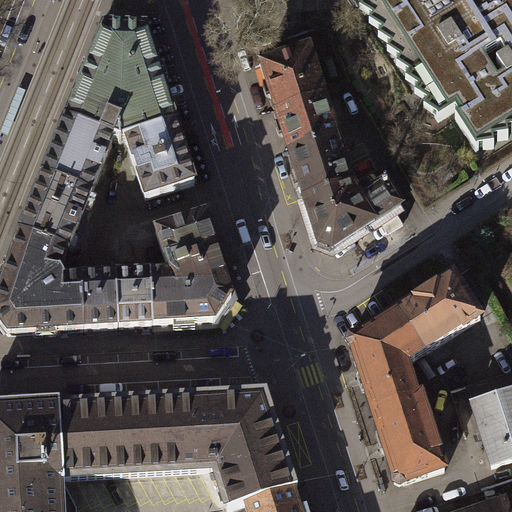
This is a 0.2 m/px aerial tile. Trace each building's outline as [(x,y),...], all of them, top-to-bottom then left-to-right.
[(511,0),(359,0),(364,7),(360,14),(374,23),(370,28),(383,37),(380,42),(393,51),(389,57),(402,66),(398,72),(410,80),(406,86),(420,95),(416,101),(428,109),(424,116),(440,127),(454,118),(479,155),(480,154),(496,152),(495,145),(511,143),(510,136),(511,135),(511,0)] [(120,139),(122,144),(172,128),(140,30),(124,30),(99,30),(65,117),(116,137),(120,139)] [(305,49),(256,65),(314,245),(328,250),(398,207),(382,182),(353,200),(305,49)] [(39,179),(89,200),(116,137),(65,117),(39,179)] [(190,185),(172,128),(122,144),(141,201),(190,185)] [(85,211),(89,200),(39,179),(34,191),(16,235),(63,254),(67,244),(79,249),(88,225),(80,222),(85,211)] [(63,254),(16,235),(0,282),(0,330),(4,336),(210,325),(228,299),(200,218),(151,233),(165,277),(59,280),(55,274),(63,254)] [(424,293),(395,312),(422,356),(476,321),(449,278),(424,293)] [(380,447),(391,481),(401,486),(441,473),(418,402),(414,401),(403,367),(422,356),(395,312),(353,339),(349,350),(358,380),(380,447)] [(511,375),(467,389),(473,407),(511,395),(511,375)] [(511,395),(473,407),(470,408),(481,443),(491,476),(511,469),(511,395)] [(58,408),(60,481),(197,476),(213,475),(223,511),(224,511),(242,507),(289,490),(260,398),(58,408)] [(54,511),(53,482),(60,481),(58,408),(0,410),(0,511),(54,511)] [(296,511),(289,490),(242,507),(243,511),(296,511)]
